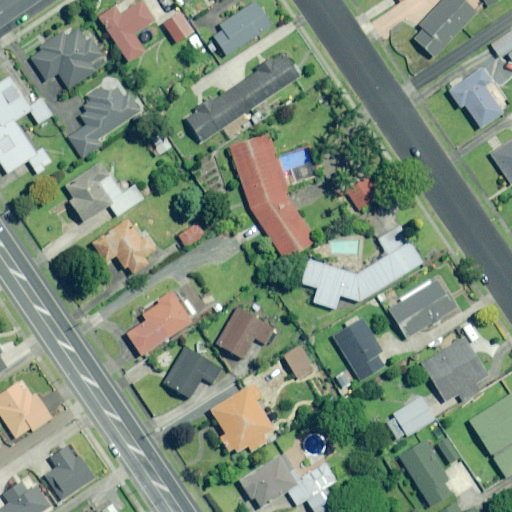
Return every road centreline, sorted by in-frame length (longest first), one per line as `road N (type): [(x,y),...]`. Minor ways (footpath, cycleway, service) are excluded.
road 1 (residential): [(319,0),(511,286)]
road 2 (secondary): [(0,248),(177,511)]
